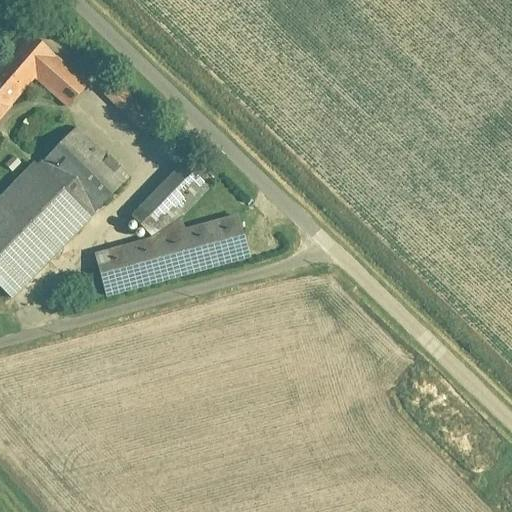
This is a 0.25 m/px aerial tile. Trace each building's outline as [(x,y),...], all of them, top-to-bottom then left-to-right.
[(22,37),(0,64),(0,128),(33,87),(64,112),(84,87),(22,37)] [(119,81),(102,100),(144,139),(162,119),(119,81)] [(55,144),(0,198),(0,301),(7,308),(113,202),(55,144)] [(178,168),(128,221),(151,241),(200,188),(178,168)] [(93,258),(105,301),(244,261),(232,218),(93,258)]
